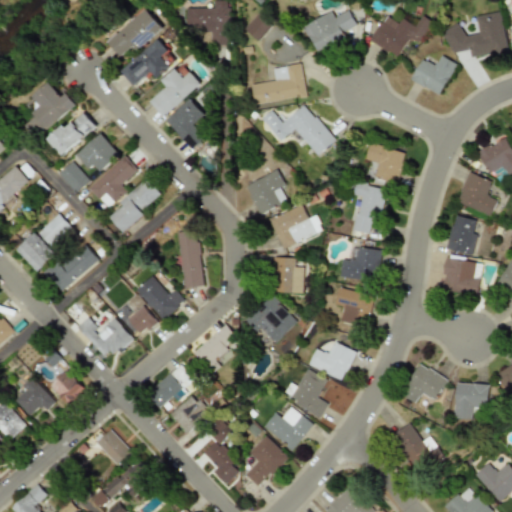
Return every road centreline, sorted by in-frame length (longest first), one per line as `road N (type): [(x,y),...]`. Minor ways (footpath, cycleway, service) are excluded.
road 1 (residential): [(280,511),(345,441),(381,382),(405,322),(421,231),(451,137),(486,101),(511,90)]
road 2 (residential): [(0,497),(226,302),(234,290),(229,224)]
road 3 (residential): [(0,266),(228,511)]
road 4 (residential): [(85,70),(229,224)]
